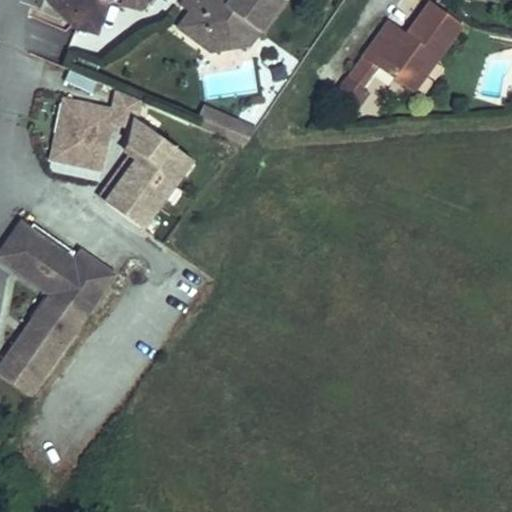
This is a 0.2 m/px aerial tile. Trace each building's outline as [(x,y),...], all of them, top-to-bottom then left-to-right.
[(105,1),(139,10),(153,0),(51,0),(76,24),(75,29),(96,35),(105,1)] [(282,0),(233,0),(236,1),(230,9),(226,6),(225,0),(184,0),(180,6),(190,13),(179,28),(210,52),(215,45),(228,39),(242,41),(249,46),(282,0)] [(236,1),(233,0),(230,0),(226,6),(230,9),(236,1)] [(387,23),(347,77),(362,88),(378,65),(407,86),(429,56),(435,60),(459,27),(458,26),(443,15),(429,5),(406,37),(387,23)] [(443,15),(458,26),(463,19),(448,8),(443,15)] [(215,45),(210,52),(249,46),(242,41),(228,39),(215,45)] [(429,56),(407,86),(413,91),(435,60),(429,56)] [(362,88),(347,77),(336,93),(358,109),(369,93),(362,88)] [(129,145),(135,150),(141,154),(132,167),(126,163),(105,192),(111,196),(106,204),(142,230),(192,161),(135,120),(140,102),(116,92),(112,111),(64,101),(51,161),(101,171),(111,123),(133,128),(129,145)] [(206,130),(213,114),(203,109),(196,126),(206,130)] [(254,132),(213,114),(206,130),(244,147),(254,132)] [(141,154),(135,150),(126,163),(132,167),(141,154)] [(111,196),(105,192),(100,200),(106,204),(111,196)] [(20,224),(0,252),(0,258),(51,294),(0,366),(0,373),(29,395),(113,276),(80,253),(74,261),(70,259),(74,253),(32,224),(29,230),(20,224)]
